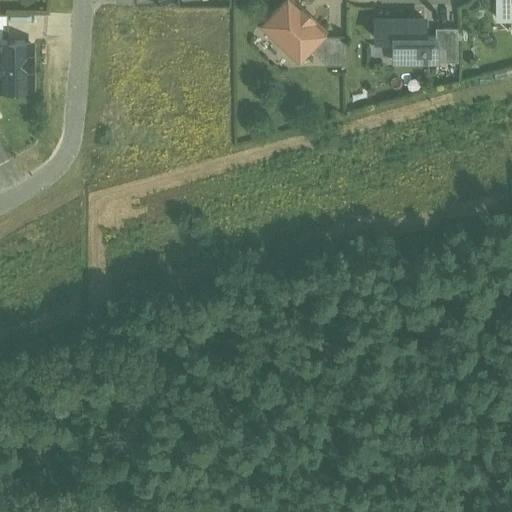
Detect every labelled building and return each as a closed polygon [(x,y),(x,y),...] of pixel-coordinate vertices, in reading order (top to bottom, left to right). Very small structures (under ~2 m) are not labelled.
[(302,9),(293,0),(286,0),(262,26),(298,62),(324,35),(327,32),(315,21),(315,20),(303,8),(302,9)] [(511,0),(500,0),(501,20),(511,20),(511,0)] [(9,15),(0,15),(0,45),(9,45),(9,15)] [(425,20),(376,20),(376,40),(394,40),(395,61),(437,60),(437,38),(425,38),(425,20)] [(459,29),(437,30),(437,38),(437,60),(437,64),(459,63),(459,29)] [(327,38),(324,35),(310,50),(328,66),(348,66),(347,38),(327,38)] [(9,45),(0,45),(0,88),(33,89),(33,45),(9,45)]
